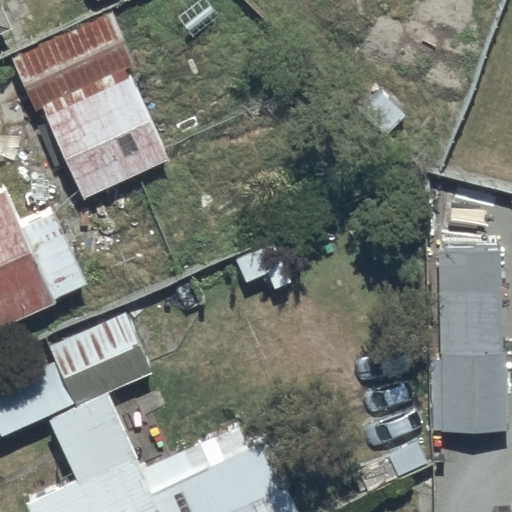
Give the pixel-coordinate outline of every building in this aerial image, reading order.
[(0,0),(0,20),(9,16),(1,0),(0,0)] [(8,51),(33,105),(40,102),(81,190),(166,150),(125,62),(133,59),(108,5),(8,51)] [(0,317),(52,295),(50,290),(85,274),(54,201),(17,216),(2,180),(0,181),(0,317)] [(428,424),(499,422),(495,283),(436,285),(438,348),(426,348),(428,424)] [(0,387),(0,426),(147,363),(122,303),(42,337),(54,364),(0,387)] [(21,492),(30,511),(163,511),(102,384),(47,411),(73,467),(21,492)] [(181,443),(211,510),(220,506),(222,511),(298,511),(283,478),(278,480),(257,432),(245,437),(237,418),(181,443)]
